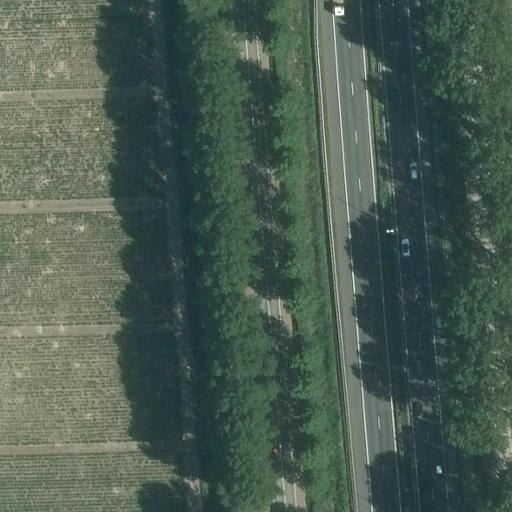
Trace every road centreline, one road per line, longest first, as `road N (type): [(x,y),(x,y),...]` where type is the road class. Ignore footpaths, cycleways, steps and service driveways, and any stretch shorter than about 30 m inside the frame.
road 1 (tertiary): [(285,511),(242,0)]
road 2 (unclassified): [(509,511),(467,0)]
road 3 (motorway): [(335,0),(373,511)]
road 4 (motorway): [(438,511),(404,0)]
